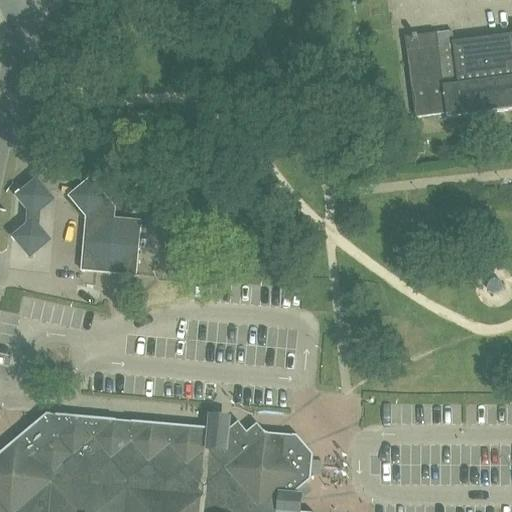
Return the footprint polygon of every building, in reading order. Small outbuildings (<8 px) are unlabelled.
[(448,119),(511,110),(511,36),(453,44),(452,32),(417,37),(417,36),(413,37),(413,38),(405,39),(415,119),(447,115),(448,119)] [(67,196),(86,218),(113,221),(113,219),(114,208),(89,178),(67,196)] [(31,188),(13,203),(26,218),(25,231),(10,243),(23,260),(28,266),(50,248),(38,233),(39,219),(53,207),(35,185),(31,188)] [(81,272),(136,277),(140,222),(113,219),(113,221),(86,218),(81,272)] [(288,511),(289,505),(290,497),(292,497),(311,481),(313,456),(297,437),(265,434),(257,425),(246,433),(238,423),(230,430),(230,429),(227,431),(218,430),(208,429),(207,429),(207,430),(192,429),(192,428),(188,428),(173,427),(173,426),(169,426),(154,425),(150,424),(150,425),(135,423),(131,422),(131,423),(116,422),(116,421),(112,421),(112,422),(97,421),(97,419),(94,419),(93,420),(78,419),(78,418),(75,417),(74,419),(59,417),(60,416),(56,416),(51,416),(51,415),(47,415),(31,428),(32,430),(22,438),(21,437),(15,442),(16,443),(3,454),(2,452),(0,454),(0,511),(288,511)]
